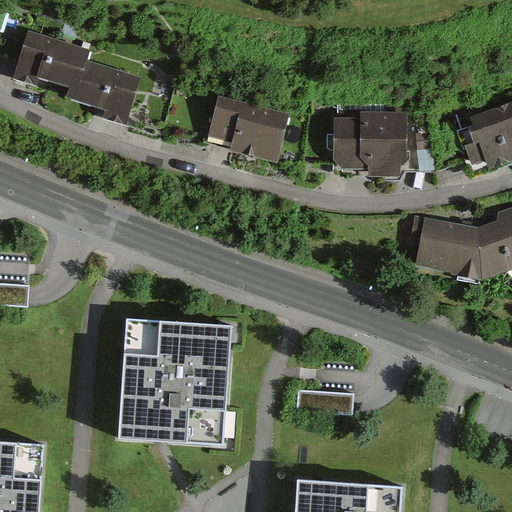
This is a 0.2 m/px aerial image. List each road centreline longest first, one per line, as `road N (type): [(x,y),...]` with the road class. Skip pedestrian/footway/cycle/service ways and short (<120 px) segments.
road 1 (residential): [(0,177),(511,371)]
road 2 (residential): [(0,97),(117,147),(340,203),(398,204),(511,176)]
